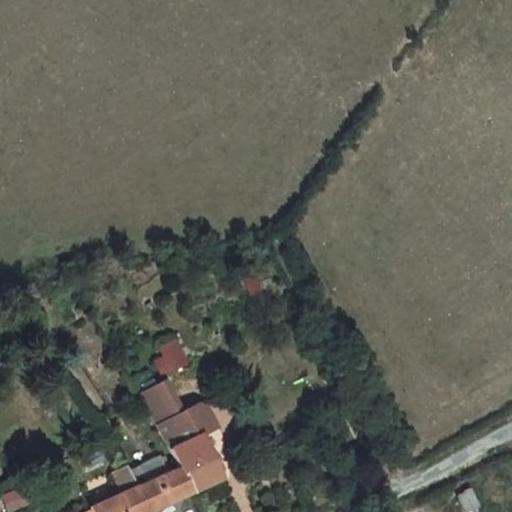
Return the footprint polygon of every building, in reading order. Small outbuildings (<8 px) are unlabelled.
[(251,296),(261,292),(250,269),(240,273),(251,296)] [(178,353),(174,344),(161,349),(164,359),(178,353)] [(183,365),(178,353),(164,359),(154,363),(160,376),(183,365)] [(163,383),(138,396),(144,407),(155,425),(169,449),(179,469),(191,492),(220,478),(200,436),(200,435),(198,436),(194,430),(211,420),(204,408),(193,405),(180,412),(163,383)] [(111,430),(102,414),(93,418),(102,433),(111,430)] [(211,420),(194,430),(198,436),(200,435),(200,436),(215,428),(211,420)] [(167,475),(159,457),(126,472),(135,489),(167,475)] [(126,472),(124,468),(112,474),(121,495),(135,489),(126,472)] [(147,511),(191,492),(179,469),(135,489),(121,495),(89,509),(90,511),(147,511)]
